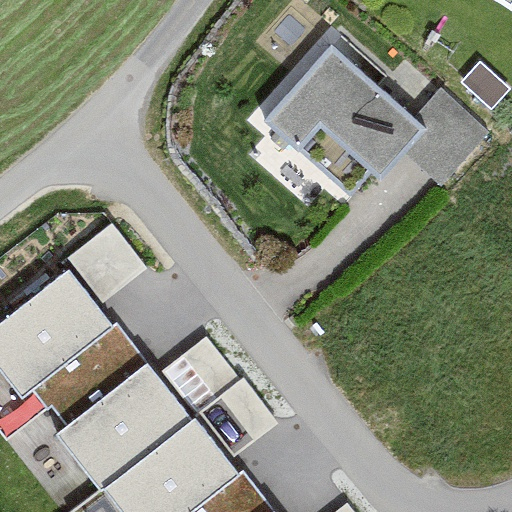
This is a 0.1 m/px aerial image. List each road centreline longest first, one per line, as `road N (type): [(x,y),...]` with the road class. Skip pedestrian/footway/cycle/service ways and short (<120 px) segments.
road 1 (residential): [(91,119),(382,484),(425,511)]
road 2 (unclassified): [(194,0),(91,119)]
